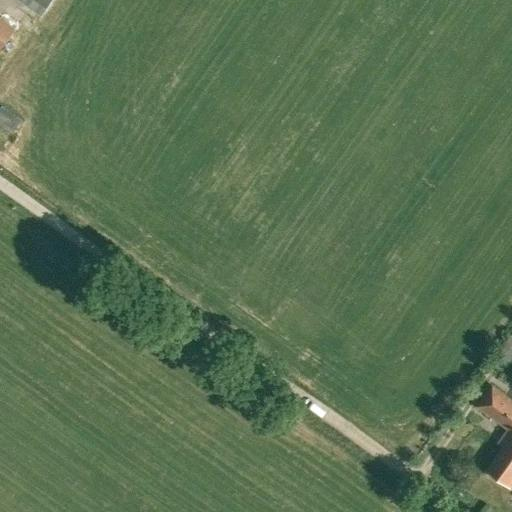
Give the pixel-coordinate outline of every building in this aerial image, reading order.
[(18,0),(41,15),(51,0),(18,0)] [(0,47),(14,28),(0,17),(0,47)] [(0,107),(0,125),(10,133),(21,118),(2,105),(0,107)] [(492,363),(504,371),(511,359),(511,337),(492,363)] [(511,398),(492,384),(476,406),(508,429),(498,443),(502,445),(485,468),(510,486),(511,484),(511,398)]
